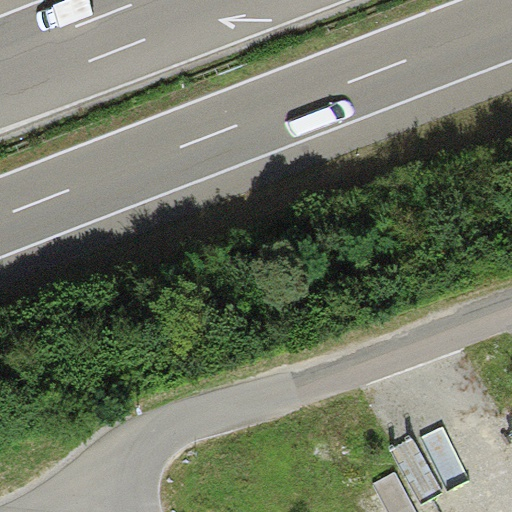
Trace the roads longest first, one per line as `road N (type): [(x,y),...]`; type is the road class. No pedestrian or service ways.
road 1 (motorway): [(0,219),(511,20)]
road 2 (residential): [(64,511),(120,451),(511,305)]
road 3 (motorway): [(192,0),(0,75)]
